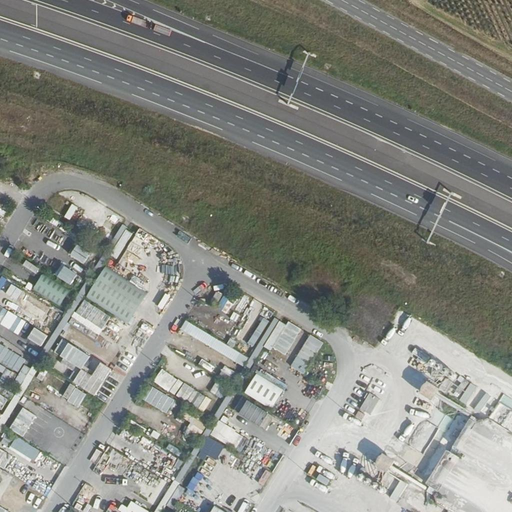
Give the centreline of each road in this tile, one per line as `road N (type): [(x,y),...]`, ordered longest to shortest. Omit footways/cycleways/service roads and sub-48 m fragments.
road 1 (trunk): [(0,32),(196,104),(447,214)]
road 2 (trunk): [(511,183),(253,69)]
road 3 (trunk): [(253,69),(58,0)]
road 4 (track): [(359,360),(385,376),(414,334),(511,392)]
road 5 (tertiary): [(511,90),(341,0)]
road 6 (trunk): [(253,69),(210,40),(117,0)]
road 7 (track): [(316,428),(384,444),(406,404),(385,376)]
